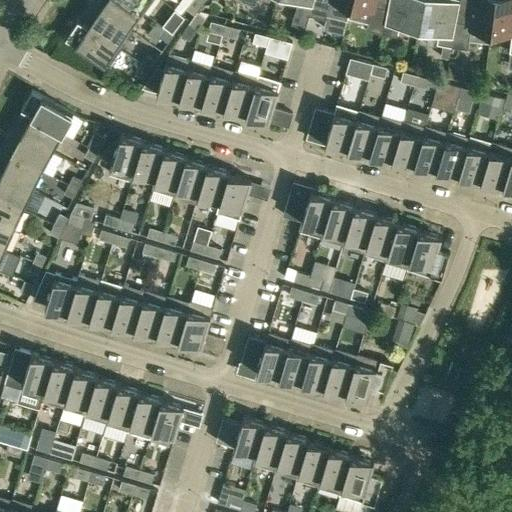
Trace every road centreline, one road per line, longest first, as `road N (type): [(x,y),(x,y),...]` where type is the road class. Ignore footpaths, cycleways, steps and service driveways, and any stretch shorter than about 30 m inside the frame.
road 1 (residential): [(286,163),(125,111),(0,51)]
road 2 (residential): [(384,435),(477,221)]
road 3 (residential): [(220,386),(286,163)]
road 4 (residential): [(220,386),(0,313)]
road 5 (residential): [(477,221),(286,163)]
road 6 (residential): [(384,435),(220,386)]
road 7 (residential): [(184,511),(220,386)]
